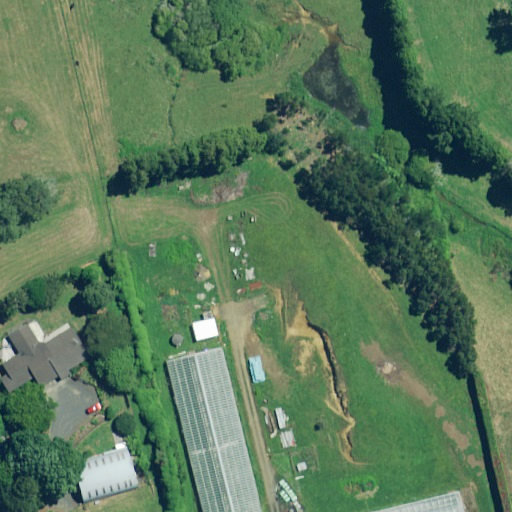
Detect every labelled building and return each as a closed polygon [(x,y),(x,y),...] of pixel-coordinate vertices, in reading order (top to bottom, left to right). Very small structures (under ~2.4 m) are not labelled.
[(203,322),(192,324),(195,342),(217,337),(212,311),(201,313),(203,322)] [(0,378),(0,382),(5,392),(21,382),(25,389),(35,383),(38,388),(57,377),(60,382),(70,376),(68,371),(89,359),(70,326),(38,345),(27,325),(7,337),(18,356),(1,366),(6,375),(0,378)] [(175,332),(167,340),(176,349),(184,340),(175,332)] [(200,511),(260,511),(220,349),(164,363),(200,511)] [(287,432),(274,436),(279,451),(293,447),(287,432)] [(138,483),(125,442),(113,446),(114,451),(70,464),(82,501),(138,483)] [(463,511),(459,493),(378,511),(463,511)]
